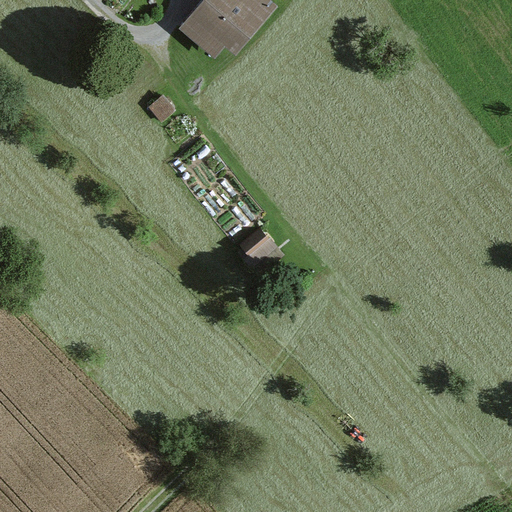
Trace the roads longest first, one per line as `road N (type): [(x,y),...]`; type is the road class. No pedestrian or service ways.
road 1 (track): [(128,38),(511,492)]
road 2 (track): [(90,0),(128,38),(151,43),(179,0)]
